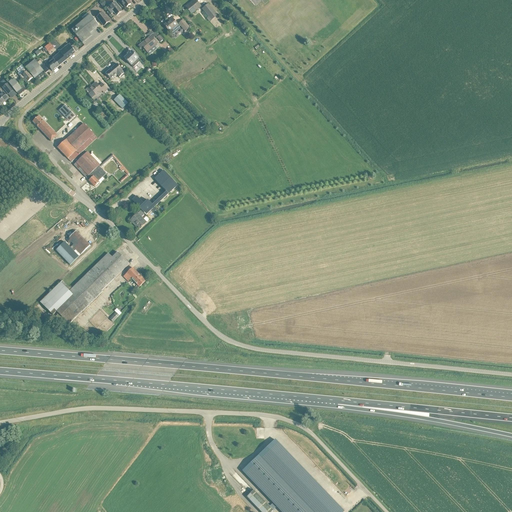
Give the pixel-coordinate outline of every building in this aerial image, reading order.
[(119,0),(126,8),(131,4),(128,0),(119,0)] [(201,7),(195,0),(194,0),(191,3),(190,5),(189,4),(186,7),(191,14),(201,7)] [(122,11),(119,7),(115,3),(110,8),(109,7),(107,9),(112,14),(111,13),(113,12),(116,16),(122,11)] [(204,11),(201,13),(203,15),(204,17),(206,19),(207,18),(209,22),(217,15),(215,12),(208,4),(202,9),(204,11)] [(164,7),(156,9),(160,20),(167,17),(164,7)] [(89,15),(88,13),(82,18),(83,20),(71,29),(83,43),(92,35),(90,33),(99,25),(90,14),(89,15)] [(103,13),(97,18),(99,20),(101,22),(104,26),(109,22),(106,18),(103,13)] [(167,23),(164,25),(167,29),(170,32),(171,33),(175,30),(175,31),(180,28),(179,27),(180,26),(179,25),(178,25),(176,22),(172,18),(168,22),(169,22),(168,23),(167,23)] [(183,20),(178,24),(179,25),(180,26),(181,27),(184,31),(185,32),(186,31),(190,28),(191,26),(189,24),(188,25),(183,20)] [(157,44),(156,42),(153,38),(155,36),(151,36),(146,39),(147,40),(145,42),(144,41),(141,44),(140,48),(143,46),(147,52),(157,44)] [(59,66),(79,50),(74,45),(72,42),(60,51),(59,51),(60,53),(53,59),(59,66)] [(141,61),(131,51),(131,52),(130,51),(128,54),(128,55),(124,58),(133,68),(141,61)] [(52,71),(59,66),(53,59),(47,65),(52,71)] [(38,64),(35,61),(26,68),(36,81),(45,73),(38,64)] [(43,65),(41,62),(38,64),(45,73),(49,71),(46,67),(44,64),(43,65)] [(124,75),(123,74),(125,73),(122,71),(122,70),(117,64),(106,74),(111,80),(117,75),(120,78),(121,77),(122,77),(124,76),(124,75)] [(26,83),(27,81),(28,82),(33,78),(27,71),(22,75),(24,78),(23,79),(26,83)] [(19,95),(24,91),(13,79),(9,83),(19,95)] [(108,90),(101,82),(102,84),(99,87),(96,83),(91,87),(92,87),(90,89),(89,87),(85,90),(93,99),(103,91),(105,93),(108,90)] [(8,94),(13,90),(8,84),(3,88),(8,94)] [(65,105),(59,111),(66,118),(72,113),(65,105)] [(51,141),(55,138),(57,136),(39,116),(33,122),(51,141)] [(71,125),(76,120),(73,116),(68,121),(71,125)] [(71,162),(75,159),(97,138),(83,123),(58,148),(71,162)] [(77,162),(74,165),(86,178),(89,181),(89,182),(90,184),(91,183),(95,187),(98,183),(99,182),(97,180),(99,178),(105,173),(99,166),(100,165),(102,163),(92,154),(91,155),(89,153),(90,153),(89,151),(88,152),(77,162)] [(130,174),(113,154),(101,165),(102,167),(112,158),(113,158),(121,167),(119,169),(121,171),(123,170),(128,175),(130,174)] [(148,200),(144,203),(137,196),(136,197),(132,201),(141,210),(138,214),(131,220),(134,224),(135,223),(137,225),(140,228),(144,225),(146,223),(148,220),(148,219),(147,217),(146,217),(143,220),(141,218),(145,214),(146,215),(150,211),(162,200),(163,201),(165,199),(164,198),(169,194),(178,186),(164,171),(155,179),(167,192),(160,197),(155,203),(154,203),(152,205),(148,200)] [(80,254),(73,246),(71,248),(65,242),(56,250),(70,265),(79,257),(78,256),(80,254)] [(125,250),(126,249),(130,253),(132,250),(126,244),(122,248),(125,250)] [(129,264),(118,252),(112,258),(108,253),(108,254),(94,267),(71,289),(63,281),(40,302),(53,315),(57,311),(57,312),(56,314),(57,315),(55,317),(59,322),(63,318),(69,324),(102,292),(102,291),(129,264)] [(145,281),(133,268),(123,277),(129,283),(131,280),(136,285),(130,292),(132,294),(145,281)] [(113,322),(119,316),(116,313),(110,319),(113,322)] [(281,511),(343,511),(344,511),(275,440),(242,471),(281,511)] [(250,488),(254,485),(239,469),(236,473),(250,488)] [(254,490),(247,497),(260,511),(271,511),(273,510),(254,490)]
